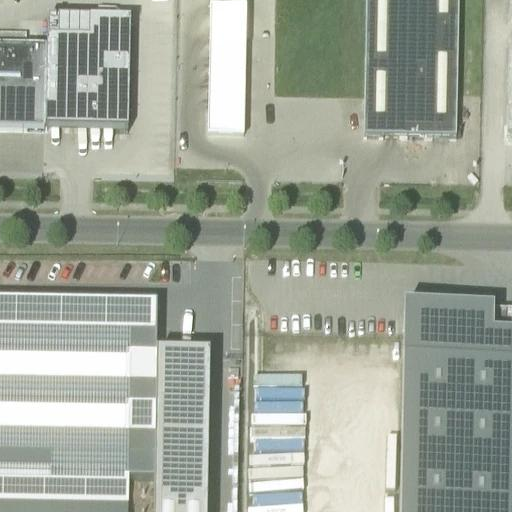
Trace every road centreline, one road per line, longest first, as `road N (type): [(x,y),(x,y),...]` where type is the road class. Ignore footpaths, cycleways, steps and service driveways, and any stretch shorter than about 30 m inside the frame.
road 1 (residential): [(0,228),(511,241)]
road 2 (unknown): [(354,511),(365,388)]
